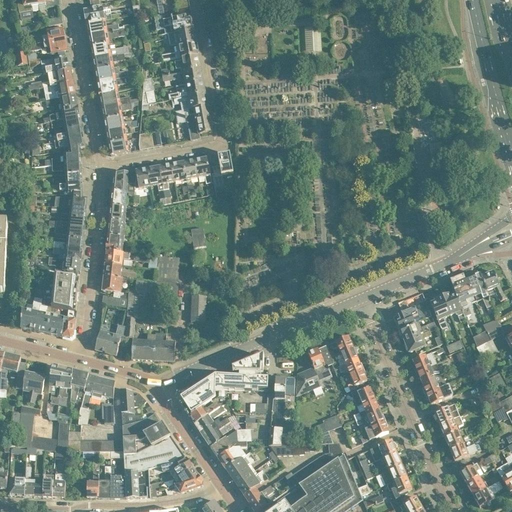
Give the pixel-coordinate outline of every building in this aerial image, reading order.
[(31,7),(39,5),(37,0),(23,0),(24,4),(18,5),(20,13),(32,11),(31,7)] [(37,0),(39,5),(46,4),(47,9),(59,6),(58,0),(37,0)] [(157,0),(160,17),(161,22),(167,20),(163,1),(164,1),(163,0),(157,0)] [(177,10),(190,7),(189,1),(176,4),(177,10)] [(93,11),(85,12),(85,14),(85,15),(85,18),(86,18),(87,25),(91,24),(104,22),(108,21),(121,19),(120,15),(111,16),(109,6),(93,9),(93,11)] [(191,16),(190,7),(177,10),(178,18),(186,17),(185,17),(191,16)] [(160,17),(155,18),(157,32),(164,31),(165,35),(169,35),(194,30),(192,19),(186,20),(186,17),(180,18),(178,18),(167,20),(161,22),(160,17)] [(63,25),(61,18),(47,21),(47,24),(48,28),(63,25)] [(91,24),(87,25),(89,37),(109,33),(119,32),(118,26),(106,28),(104,22),(91,24)] [(48,38),(31,41),(32,46),(65,40),(63,28),(54,30),(54,29),(46,30),(48,38)] [(177,48),(196,44),(194,30),(169,35),(171,47),(176,46),(177,48)] [(321,30),(305,30),(305,57),(322,56),(321,30)] [(109,33),(89,37),(91,49),(109,46),(112,45),(112,41),(125,38),(124,31),(119,32),(109,33)] [(32,46),(26,47),(28,56),(34,55),(33,52),(46,49),(47,56),(57,54),(65,53),(68,52),(65,40),(32,46)] [(175,54),(162,56),(163,63),(181,60),(199,57),(196,44),(177,48),(174,48),(175,54)] [(109,46),(91,49),(93,61),(124,55),(129,54),(128,48),(110,52),(109,46)] [(14,50),(17,66),(27,64),(25,48),(14,50)] [(124,55),(93,61),(96,72),(113,69),(112,64),(125,61),(125,59),(131,57),(131,54),(129,54),(124,55)] [(53,61),(40,63),(40,65),(42,77),(47,76),(71,71),(69,59),(66,60),(65,56),(57,57),(52,58),(53,61)] [(182,74),(201,70),(199,57),(181,60),(181,62),(175,63),(176,71),(182,70),(182,74)] [(113,69),(96,72),(98,84),(128,78),(127,73),(120,74),(118,68),(113,69)] [(182,74),(169,76),(170,81),(178,80),(180,87),(203,82),(201,70),(182,74)] [(48,82),(43,83),(44,89),(73,83),(71,71),(47,76),(48,82)] [(128,78),(98,84),(100,98),(110,96),(110,94),(117,93),(116,87),(129,85),(128,78)] [(144,81),(143,93),(147,93),(153,92),(154,91),(151,80),(146,80),(144,81)] [(177,94),(170,95),(171,101),(172,101),(206,95),(203,82),(180,87),(176,87),(177,94)] [(73,83),(44,89),(47,102),(76,97),(73,83)] [(110,96),(100,98),(102,110),(130,105),(138,103),(138,100),(130,101),(129,99),(119,101),(118,95),(117,93),(110,94),(110,96)] [(206,95),(172,101),(173,106),(181,104),(182,111),(190,110),(194,109),(208,107),(206,95)] [(47,102),(46,102),(47,108),(54,107),(55,112),(62,111),(78,108),(76,97),(47,102)] [(130,105),(102,110),(105,122),(122,118),(121,113),(131,111),(131,109),(130,105)] [(182,111),(176,112),(178,125),(187,123),(191,142),(200,140),(199,136),(202,135),(209,134),(213,133),(211,126),(211,124),(208,107),(194,109),(195,116),(191,116),(190,110),(182,111)] [(50,119),(43,120),(44,124),(46,124),(51,123),(51,124),(79,118),(78,108),(62,111),(63,115),(50,117),(50,119)] [(79,118),(51,124),(52,128),(52,129),(65,127),(65,131),(81,128),(79,118)] [(122,118),(105,122),(107,134),(130,129),(133,129),(132,123),(123,124),(122,118)] [(66,135),(54,137),(55,144),(83,138),(81,128),(65,131),(66,135)] [(130,129),(107,134),(109,145),(126,142),(125,136),(131,135),(130,129)] [(159,132),(151,134),(152,137),(154,149),(162,147),(162,146),(159,134),(159,132)] [(140,137),(140,149),(140,151),(154,149),(152,137),(151,134),(140,136),(140,137)] [(85,149),(83,138),(55,144),(56,149),(68,147),(69,152),(70,154),(64,154),(64,155),(80,154),(80,150),(85,149)] [(126,142),(109,145),(110,153),(111,157),(131,153),(130,147),(127,147),(126,142)] [(442,144),(430,146),(434,176),(446,174),(442,144)] [(57,160),(44,161),(45,167),(52,166),(81,165),(80,154),(64,155),(57,156),(57,160)] [(220,167),(212,169),(213,169),(214,175),(212,175),(214,189),(224,187),(223,180),(234,178),(234,175),(233,172),(236,171),(236,162),(236,160),(231,161),(230,155),(218,157),(220,167)] [(207,159),(195,162),(198,179),(205,178),(206,187),(212,186),(207,159)] [(183,164),(186,181),(198,179),(195,162),(183,164)] [(174,183),(186,181),(183,164),(171,166),(174,183)] [(81,165),(52,166),(52,173),(65,172),(66,176),(82,175),(81,165)] [(171,166),(159,168),(165,199),(170,198),(168,185),(174,183),(171,166)] [(159,168),(147,170),(151,188),(157,186),(161,205),(166,204),(159,168)] [(135,185),(134,191),(151,188),(147,170),(136,172),(135,185)] [(114,177),(113,192),(127,193),(129,193),(134,194),(134,191),(135,185),(128,185),(128,174),(114,177)] [(82,175),(66,176),(66,180),(53,181),(53,187),(82,185),(82,175)] [(448,176),(433,178),(435,189),(450,186),(448,176)] [(82,185),(53,187),(54,193),(60,193),(60,197),(67,198),(72,197),(83,197),(82,185)] [(126,209),(127,193),(113,192),(111,207),(126,209)] [(55,199),(54,208),(58,208),(87,211),(88,201),(83,200),(83,197),(72,197),(72,199),(55,199)] [(125,224),(126,209),(111,207),(110,223),(125,224)] [(70,219),(86,221),(87,211),(58,208),(54,208),(51,208),(51,213),(70,215),(70,219)] [(85,231),(86,221),(70,219),(69,224),(49,222),(48,228),(57,229),(85,231)] [(0,293),(5,294),(7,249),(8,244),(7,244),(8,224),(0,223),(0,293)] [(110,223),(108,237),(124,239),(125,224),(110,223)] [(68,240),(84,242),(85,231),(57,229),(56,234),(68,236),(68,240)] [(108,237),(107,253),(123,254),(124,239),(108,237)] [(83,252),(84,242),(68,240),(67,244),(54,243),(54,249),(83,252)] [(81,262),(83,252),(54,249),(53,255),(58,255),(58,260),(81,262)] [(107,253),(105,266),(122,267),(123,267),(124,261),(137,262),(137,256),(123,254),(107,253)] [(25,257),(24,273),(35,274),(36,258),(30,257),(25,257)] [(149,264),(148,270),(157,271),(158,258),(149,257),(149,264)] [(156,283),(136,281),(135,294),(128,294),(128,301),(127,308),(126,328),(125,338),(133,339),(135,319),(146,320),(148,296),(177,297),(179,259),(158,258),(157,271),(156,283)] [(64,272),(80,274),(81,262),(58,260),(49,259),(49,263),(49,266),(56,267),(56,272),(64,272)] [(194,265),(192,272),(198,274),(200,266),(194,265)] [(104,278),(123,280),(136,281),(137,275),(122,273),(122,267),(105,266),(104,278)] [(480,276),(488,295),(494,292),(496,295),(500,303),(506,300),(499,288),(500,288),(494,273),(487,276),(486,274),(481,276),(480,276)] [(469,281),(468,281),(477,303),(483,300),(489,315),(495,312),(489,298),(488,295),(480,276),(475,278),(474,279),(473,277),(469,279),(469,281)] [(55,277),(51,311),(66,314),(76,316),(76,312),(80,279),(55,277)] [(103,286),(103,292),(114,294),(114,298),(128,301),(128,294),(127,294),(124,296),(121,297),(121,294),(123,280),(104,278),(103,285),(103,286)] [(453,287),(452,287),(454,293),(454,295),(465,319),(472,316),(468,307),(477,303),(468,281),(466,282),(465,280),(458,283),(457,284),(456,284),(456,285),(456,286),(455,286),(455,287),(456,288),(453,289),(453,287)] [(213,282),(212,294),(225,295),(225,282),(213,282)] [(450,297),(450,295),(443,298),(450,316),(457,313),(461,322),(466,320),(465,319),(454,295),(450,297)] [(128,301),(114,298),(103,297),(102,305),(127,308),(128,301)] [(21,329),(23,330),(30,331),(35,332),(40,307),(41,307),(41,305),(42,302),(42,299),(34,298),(32,306),(31,313),(25,311),(22,311),(21,329)] [(436,303),(431,305),(442,330),(448,328),(444,318),(450,316),(443,298),(435,301),(436,303)] [(209,300),(192,299),(191,328),(208,329),(209,300)] [(40,307),(35,332),(47,335),(51,317),(47,316),(48,309),(40,307)] [(399,329),(399,330),(425,320),(420,308),(394,318),(394,320),(395,322),(396,323),(397,324),(396,326),(397,328),(399,329)] [(51,317),(47,335),(71,340),(73,339),(76,316),(66,314),(66,320),(51,317)] [(483,327),(487,335),(501,327),(498,321),(483,327)] [(400,331),(398,332),(401,337),(402,337),(404,342),(429,331),(427,328),(426,326),(421,328),(419,322),(399,330),(400,331)] [(429,331),(404,342),(406,347),(405,347),(407,353),(409,352),(409,354),(412,352),(424,347),(422,341),(432,337),(430,333),(437,330),(435,325),(427,328),(429,331)] [(125,347),(125,338),(126,328),(118,326),(115,336),(100,332),(95,351),(117,357),(119,346),(125,347)] [(491,341),(505,334),(501,327),(487,335),(491,341)] [(133,341),(132,361),(142,361),(145,362),(171,363),(175,363),(176,343),(166,343),(166,335),(155,334),(155,336),(155,342),(147,342),(133,341)] [(487,335),(483,337),(486,343),(491,341),(487,335)] [(331,345),(333,350),(338,348),(341,354),(355,348),(352,343),(351,343),(348,338),(331,345)] [(492,354),(486,343),(477,348),(475,349),(481,359),(474,362),(477,367),(483,364),(481,360),(492,354)] [(453,346),(446,348),(449,355),(455,353),(453,346)] [(333,364),(326,347),(308,355),(314,369),(317,377),(319,383),(331,378),(327,367),(332,365),(332,366),(334,366),(333,364)] [(357,354),(355,348),(341,354),(343,360),(333,364),(334,366),(332,366),(334,370),(358,360),(356,355),(357,354)] [(432,354),(413,362),(415,367),(414,368),(416,374),(437,365),(432,354)] [(465,354),(459,356),(464,367),(470,364),(467,356),(465,354)] [(17,374),(21,359),(6,355),(2,370),(1,374),(0,391),(8,392),(8,380),(7,380),(7,371),(17,374)] [(189,417),(203,408),(215,400),(216,391),(268,393),(268,381),(268,379),(256,379),(256,375),(261,375),(261,367),(264,367),(264,357),(262,358),(259,358),(259,359),(258,359),(255,359),(255,360),(232,370),(233,372),(233,374),(239,374),(239,378),(215,377),(194,391),(193,390),(193,389),(178,393),(176,398),(189,417)] [(360,365),(358,360),(334,370),(336,375),(348,370),(350,376),(364,370),(361,364),(360,365)] [(474,362),(470,364),(474,372),(478,370),(477,367),(474,362)] [(437,365),(416,374),(418,380),(420,379),(422,384),(444,375),(442,372),(439,372),(437,365)] [(487,371),(484,365),(478,368),(482,374),(487,371)] [(49,388),(49,393),(52,394),(51,404),(59,406),(63,370),(59,369),(53,367),(52,367),(49,388)] [(319,383),(317,377),(314,369),(297,376),(297,380),(297,398),(321,387),(319,383)] [(63,370),(59,406),(65,407),(67,395),(65,395),(66,390),(72,391),(73,372),(66,370),(63,370)] [(353,384),(348,386),(348,388),(350,392),(357,389),(356,387),(367,382),(365,377),(366,376),(364,370),(350,376),(353,384)] [(72,391),(71,403),(76,405),(79,392),(84,393),(89,376),(73,372),(72,391)] [(25,373),(24,373),(23,378),(17,377),(15,390),(22,390),(22,392),(23,393),(25,373)] [(45,377),(25,373),(23,393),(27,394),(25,403),(35,405),(37,395),(42,396),(45,377)] [(423,390),(425,396),(446,387),(443,381),(447,379),(445,375),(444,375),(422,384),(424,389),(423,390)] [(499,388),(506,386),(509,393),(505,384),(504,384),(499,375),(493,378),(499,388)] [(114,400),(115,389),(115,383),(89,376),(84,393),(80,410),(87,412),(91,399),(101,401),(101,397),(114,400)] [(493,378),(488,380),(493,389),(499,388),(493,378)] [(277,420),(284,420),(285,414),(286,380),(276,379),(275,401),(278,401),(277,420)] [(295,397),(295,380),(286,380),(285,414),(284,420),(284,422),(289,422),(289,414),(290,414),(291,404),(295,404),(295,397)] [(485,382),(477,386),(480,392),(490,387),(492,390),(493,389),(488,380),(485,382)] [(446,387),(425,396),(427,402),(429,401),(431,406),(452,397),(448,386),(446,387)] [(368,387),(356,392),(351,394),(357,408),(376,400),(374,394),(372,395),(370,389),(370,390),(368,387)] [(120,391),(123,427),(143,422),(143,417),(135,417),(134,408),(142,408),(147,403),(139,395),(136,397),(133,397),(133,393),(120,391)] [(488,406),(493,414),(503,408),(501,403),(500,403),(497,398),(492,401),(493,403),(488,406)] [(359,414),(354,417),(355,421),(379,411),(377,406),(379,406),(376,400),(362,405),(365,412),(359,414)] [(501,403),(503,408),(506,414),(511,411),(506,400),(501,403)] [(203,408),(189,417),(195,425),(220,409),(217,404),(205,411),(203,408)] [(256,414),(267,414),(267,405),(257,404),(256,414)] [(111,405),(102,405),(102,420),(104,420),(104,426),(114,425),(113,407),(111,407),(111,405)] [(460,418),(455,406),(452,407),(434,414),(440,426),(460,418)] [(148,413),(144,416),(147,420),(155,415),(150,407),(146,410),(148,413)] [(222,407),(220,409),(195,425),(200,433),(213,424),(211,421),(225,412),(222,407)] [(503,408),(493,414),(498,424),(503,421),(503,422),(509,420),(506,414),(503,408)] [(379,411),(355,421),(358,427),(364,424),(366,430),(385,422),(383,416),(382,417),(379,411)] [(20,425),(20,420),(21,414),(20,414),(20,415),(13,414),(12,424),(20,425)] [(146,421),(143,422),(123,427),(123,436),(146,431),(160,421),(155,415),(148,420),(146,421)] [(342,426),(338,416),(330,419),(335,430),(341,428),(342,427),(342,426)] [(463,425),(460,418),(440,426),(445,438),(460,432),(458,427),(463,425)] [(200,433),(205,440),(211,436),(212,436),(230,424),(227,419),(220,424),(218,421),(213,424),(200,433)] [(317,427),(316,438),(329,433),(329,432),(335,430),(330,419),(322,422),(323,424),(317,427)] [(171,437),(160,421),(146,431),(123,436),(124,442),(124,453),(123,453),(123,455),(138,455),(171,437)] [(385,422),(366,430),(362,432),(364,438),(360,439),(363,445),(389,434),(386,428),(388,428),(385,422)] [(233,428),(230,424),(212,436),(211,436),(205,440),(211,449),(224,440),(224,439),(221,436),(233,428)] [(271,429),(269,447),(274,447),(281,447),(283,434),(283,430),(271,429)] [(225,438),(224,439),(224,440),(211,449),(218,459),(233,449),(240,448),(247,448),(247,442),(239,443),(237,430),(225,438)] [(460,432),(445,438),(450,451),(471,442),(469,436),(466,437),(463,430),(460,432)] [(19,431),(17,447),(27,448),(30,449),(32,437),(32,433),(19,431)] [(316,442),(316,446),(329,445),(334,445),(329,433),(316,438),(316,442)] [(68,443),(68,453),(81,453),(81,443),(82,442),(80,442),(81,434),(69,434),(69,437),(68,443)] [(30,449),(36,450),(37,450),(39,438),(32,437),(30,449)] [(138,455),(123,455),(124,476),(125,476),(149,471),(172,466),(173,468),(175,467),(174,465),(185,459),(175,444),(171,437),(138,455)] [(46,439),(39,438),(37,450),(39,450),(43,451),(44,451),(46,439)] [(46,451),(51,452),(53,440),(46,439),(44,451),(46,451)] [(51,452),(55,453),(68,454),(68,453),(68,443),(58,441),(53,440),(51,452)] [(111,453),(123,453),(124,453),(124,442),(82,442),(81,443),(81,453),(91,453),(99,453),(111,453)] [(375,463),(381,460),(397,453),(392,442),(374,449),(370,451),(375,463)] [(471,442),(450,451),(455,463),(477,453),(477,454),(481,452),(479,445),(474,447),(471,442)] [(277,457),(282,457),(281,447),(274,447),(269,447),(273,452),(276,457),(277,457)] [(233,450),(218,460),(225,470),(245,456),(240,449),(240,448),(233,449),(233,450)] [(245,456),(225,470),(231,479),(244,497),(255,489),(269,480),(263,472),(257,476),(254,478),(248,469),(251,467),(257,463),(250,453),(245,456)] [(389,471),(402,466),(397,453),(381,460),(384,465),(386,465),(389,471)] [(325,455),(323,456),(328,463),(341,454),(329,455),(325,455)] [(494,455),(489,458),(492,463),(497,460),(494,455)] [(348,511),(363,502),(358,490),(344,456),(300,486),(299,487),(306,498),(288,509),(285,505),(275,511),(348,511)] [(325,465),(328,463),(323,456),(320,458),(325,465)] [(320,458),(317,461),(322,467),(325,465),(320,458)] [(487,466),(492,463),(489,458),(484,461),(487,466)] [(87,499),(99,500),(99,484),(99,461),(93,461),(93,482),(89,482),(89,484),(87,484),(87,499)] [(172,466),(149,471),(149,476),(170,472),(175,480),(192,469),(186,461),(175,467),(173,468),(172,466)] [(317,461),(313,463),(319,470),(322,467),(317,461)] [(313,463),(309,466),(314,473),(319,470),(313,463)] [(473,467),(460,474),(466,485),(478,479),(485,475),(478,463),(473,466),(473,467)] [(498,473),(509,492),(511,490),(511,471),(509,465),(508,463),(496,470),(498,473)] [(314,473),(309,466),(304,469),(309,476),(314,473)] [(362,468),(367,481),(373,478),(368,466),(362,468)] [(387,486),(394,483),(407,478),(402,466),(389,471),(382,474),(387,486)] [(26,486),(25,498),(34,499),(35,483),(31,482),(31,469),(27,468),(26,474),(26,486)] [(105,483),(99,483),(99,484),(99,500),(111,500),(111,468),(105,468),(105,483)] [(116,468),(111,468),(111,500),(126,500),(127,500),(125,476),(124,476),(116,476),(116,468)] [(175,480),(177,485),(175,486),(165,491),(166,493),(169,492),(170,494),(178,491),(198,478),(192,469),(175,480)] [(304,469),(299,473),(304,480),(309,476),(304,469)] [(149,471),(125,476),(127,500),(139,499),(148,499),(148,493),(150,493),(150,485),(149,476),(149,471)] [(9,497),(15,498),(25,498),(26,486),(26,474),(22,473),(21,481),(10,480),(9,497)] [(299,473),(293,477),(298,484),(304,480),(299,473)] [(53,483),(53,499),(54,499),(65,500),(66,476),(56,475),(55,483),(53,483)] [(35,483),(34,499),(43,499),(44,476),(35,476),(35,483)] [(44,476),(43,499),(53,500),(53,499),(53,483),(54,477),(44,476)] [(203,484),(198,478),(178,491),(170,494),(169,492),(166,493),(168,497),(181,495),(202,488),(203,484)] [(396,500),(408,494),(407,492),(412,490),(407,478),(394,483),(387,486),(389,492),(392,491),(396,500)] [(493,486),(499,483),(496,478),(490,481),(493,486)] [(478,479),(466,485),(473,497),(487,489),(484,483),(482,485),(478,479)] [(487,489),(473,497),(480,509),(487,505),(487,506),(488,506),(491,505),(491,503),(490,503),(496,500),(493,495),(503,489),(499,483),(493,486),(487,489)] [(367,486),(358,490),(362,499),(371,495),(370,492),(367,486)] [(270,487),(259,494),(255,489),(244,497),(247,502),(254,511),(257,511),(269,504),(272,502),(267,496),(273,492),(270,487)] [(381,496),(373,500),(375,504),(376,506),(384,503),(381,496)] [(421,511),(423,511),(416,498),(401,508),(402,511),(421,511)] [(221,511),(214,502),(199,511),(221,511)]
